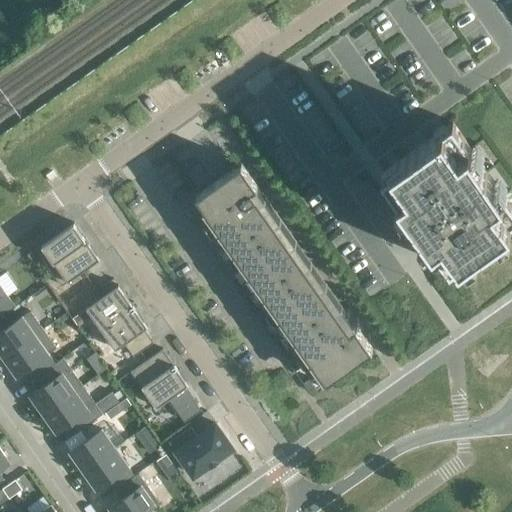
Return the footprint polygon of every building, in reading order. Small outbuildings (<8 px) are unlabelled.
[(382,172),(450,269),(511,225),(511,206),(453,122),(382,172)] [(241,163),(196,195),(327,381),(372,349),(356,326),(345,310),(297,242),(241,163)] [(74,222),(36,249),(61,286),(100,259),(74,222)] [(0,317),(6,313),(16,306),(8,295),(17,289),(6,272),(0,276),(0,317)] [(130,302),(118,285),(86,308),(98,324),(130,302)] [(250,292),(243,297),(249,306),(256,301),(250,292)] [(130,302),(98,324),(116,349),(125,343),(134,356),(153,342),(144,329),(148,327),(130,302)] [(86,309),(73,318),(78,325),(91,315),(86,309)] [(30,311),(0,332),(0,351),(4,357),(43,329),(30,311)] [(265,314),(258,319),(265,328),(272,323),(265,314)] [(43,329),(4,357),(17,375),(27,368),(34,378),(45,370),(52,365),(45,355),(56,347),(43,329)] [(281,335),(274,340),(280,349),(287,344),(281,335)] [(163,348),(131,371),(143,388),(166,372),(163,368),(168,365),(173,362),(163,348)] [(41,387),(31,395),(44,413),(83,385),(63,357),(52,365),(45,370),(34,378),(41,387)] [(296,357),(289,362),(295,371),(302,366),(296,357)] [(103,362),(95,368),(98,373),(107,367),(103,362)] [(166,372),(143,388),(156,407),(169,399),(178,412),(194,400),(185,387),(188,385),(173,362),(168,365),(163,368),(166,372)] [(311,378),(304,383),(310,392),(317,387),(311,378)] [(83,385),(44,413),(57,432),(67,424),(74,434),(103,414),(83,385)] [(126,397),(112,408),(116,414),(131,404),(126,397)] [(194,400),(178,412),(185,422),(202,410),(194,400)] [(191,426),(170,441),(177,451),(176,451),(194,475),(208,465),(209,465),(210,464),(217,459),(217,460),(219,458),(218,458),(233,448),(216,423),(197,436),(191,426)] [(147,425),(136,433),(142,441),(153,433),(147,425)] [(92,436),(70,451),(83,470),(94,462),(115,447),(124,440),(115,426),(105,433),(102,429),(99,431),(92,436)] [(94,462),(83,470),(96,488),(107,480),(114,490),(135,476),(128,466),(115,447),(94,462)] [(0,482),(4,480),(0,473),(0,468),(10,462),(0,448),(0,482)] [(167,454),(161,458),(167,467),(174,463),(167,454)] [(120,500),(110,507),(113,511),(143,511),(155,504),(159,501),(139,473),(135,476),(114,490),(120,500)] [(22,489),(15,479),(9,484),(16,494),(22,489)] [(2,489),(9,498),(16,494),(9,484),(2,489)] [(44,496),(27,508),(28,509),(29,511),(56,511),(51,505),(49,502),(48,503),(44,496)]
